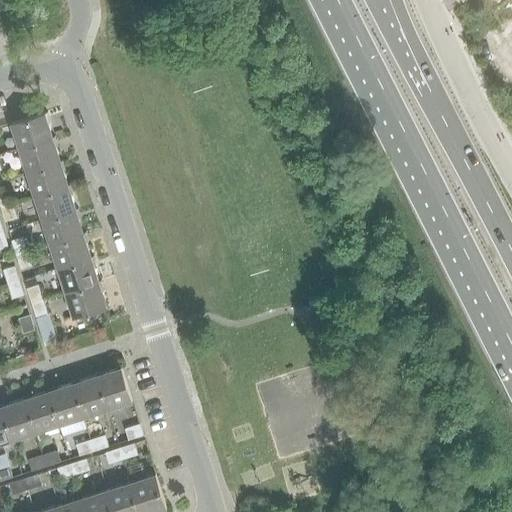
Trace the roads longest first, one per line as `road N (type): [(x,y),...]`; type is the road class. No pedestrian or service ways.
road 1 (residential): [(214,511),(79,95),(62,75)]
road 2 (trunk): [(336,0),(511,347)]
road 3 (trunk): [(511,255),(377,0)]
road 4 (unclassified): [(511,179),(426,0)]
